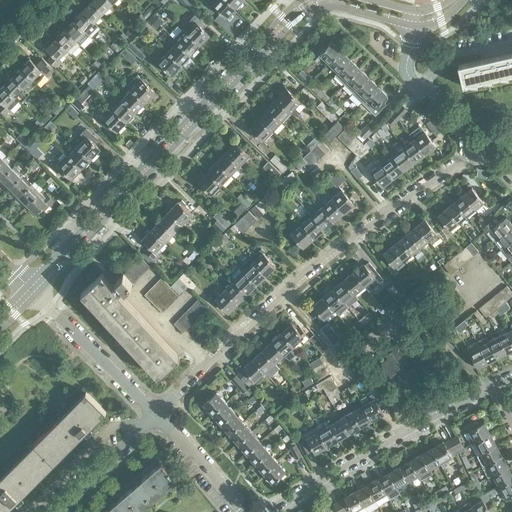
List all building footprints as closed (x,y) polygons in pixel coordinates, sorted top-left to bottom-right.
[(109,0),(92,0),(92,1),(104,13),(113,4),(109,0)] [(208,0),(226,17),(227,17),(228,18),(234,12),(232,11),(236,7),(228,0),(208,0)] [(228,0),(236,7),(237,8),(243,2),(242,1),(242,0),(228,0)] [(92,1),(83,10),(95,22),(104,13),(92,1)] [(141,13),(146,18),(156,9),(151,4),(141,13)] [(83,10),(74,20),(89,35),(98,26),(95,22),(83,10)] [(142,22),(146,18),(141,13),(137,17),(142,22)] [(152,16),(160,24),(163,21),(154,13),(152,16)] [(129,19),(133,23),(137,20),(132,15),(129,19)] [(191,25),(186,31),(202,45),(207,40),(206,38),(210,34),(202,27),(204,24),(195,15),(188,22),(191,25)] [(160,24),(152,16),(148,20),(153,24),(156,21),(160,24)] [(80,44),(89,35),(74,20),(64,29),(77,41),(80,44)] [(128,27),(133,31),(137,28),(132,23),(128,27)] [(192,55),(198,49),(196,48),(200,44),(186,31),(183,28),(174,38),(177,40),(191,54),(192,55)] [(80,45),(80,44),(77,41),(64,29),(55,38),(70,53),(71,54),(80,45)] [(123,32),(119,36),(124,41),(128,37),(123,32)] [(66,57),(70,53),(55,38),(46,48),(52,54),(48,59),(57,67),(62,62),(59,59),(63,54),(66,57)] [(177,40),(168,50),(167,51),(181,64),(183,65),(189,59),(187,58),(191,54),(177,40)] [(110,45),(115,50),(119,46),(114,41),(110,45)] [(140,50),(135,45),(131,41),(126,46),(136,55),(136,54),(142,60),(146,56),(140,50)] [(336,45),(332,41),(325,48),(322,46),(312,57),(317,61),(322,57),(328,63),(341,50),(340,50),(342,47),(338,44),(336,45)] [(108,44),(104,48),(111,55),(114,51),(108,44)] [(137,59),(125,47),(120,52),(132,64),(137,59)] [(164,47),(154,57),(172,74),(173,75),(179,69),(178,68),(181,64),(167,51),(168,50),(164,47)] [(341,50),(328,63),(338,72),(350,59),(341,50)] [(110,56),(105,51),(101,55),(106,60),(110,56)] [(511,52),(458,65),(463,86),(469,84),(470,84),(478,85),(478,82),(485,81),(493,81),(493,79),(500,77),(509,77),(509,75),(511,74),(511,52)] [(44,58),(37,65),(30,58),(21,67),(33,79),(33,80),(36,83),(46,74),(48,76),(55,69),(44,58)] [(350,59),(338,72),(334,76),(343,85),(347,81),(360,68),(350,59)] [(92,64),(97,69),(101,65),(96,60),(92,64)] [(12,76),(25,88),(33,80),(33,79),(21,67),(12,76)] [(360,68),(347,81),(356,90),(368,77),(360,68)] [(308,85),(313,80),(311,78),(302,69),(296,74),(306,83),(308,85)] [(98,81),(102,77),(97,73),(93,77),(98,81)] [(146,101),(147,103),(153,97),(151,95),(155,91),(137,74),(133,78),(134,79),(128,84),(132,88),(146,101)] [(83,84),(88,79),(84,75),(79,80),(83,84)] [(3,85),(20,101),(28,92),(25,88),(12,76),(3,85)] [(365,98),(378,86),(368,77),(356,90),(352,93),(362,102),(365,98)] [(317,94),(322,89),(313,80),(308,85),(313,90),(317,94)] [(11,109),(20,101),(3,85),(0,88),(0,99),(2,102),(0,104),(0,108),(7,116),(12,111),(11,109)] [(295,116),(299,112),(296,108),(301,102),(283,85),(277,92),(280,95),(277,98),(292,112),(291,113),(295,116)] [(365,98),(362,102),(362,103),(362,102),(376,115),(386,104),(385,102),(388,99),(387,95),(378,86),(365,98)] [(142,105),(146,101),(132,88),(123,97),(136,111),(138,112),(143,106),(142,105)] [(317,94),(321,97),(325,92),(322,89),(317,94)] [(132,115),(136,111),(123,97),(113,107),(127,121),(128,122),(134,116),(132,115)] [(335,111),(340,106),(335,101),(331,97),(326,102),(335,111)] [(85,107),(76,98),(71,102),(81,111),(85,107)] [(292,112),(277,98),(268,108),(283,122),(291,113),(292,112)] [(333,122),(338,117),(321,101),(316,106),(333,122)] [(56,115),(63,108),(58,103),(51,110),(56,115)] [(70,104),(66,109),(75,118),(79,113),(70,104)] [(392,116),(397,121),(407,110),(402,105),(392,116)] [(123,125),(127,121),(113,107),(111,106),(106,112),(103,109),(96,117),(107,128),(111,125),(117,131),(119,132),(124,126),(123,125)] [(344,110),(340,106),(335,111),(341,117),(339,119),(343,122),(349,116),(343,111),(344,110)] [(268,108),(259,117),(274,131),(283,122),(268,108)] [(39,119),(44,124),(52,116),(47,110),(39,119)] [(393,125),(397,121),(392,116),(388,120),(393,125)] [(274,131),(259,117),(250,127),(264,141),(274,131)] [(40,127),(44,124),(39,119),(35,122),(40,127)] [(337,120),(325,133),(331,140),(344,126),(337,120)] [(57,126),(52,122),(49,125),(54,130),(57,126)] [(359,134),(365,139),(374,130),(367,123),(358,133),(359,134)] [(389,128),(385,123),(381,127),(385,131),(389,128)] [(351,132),(346,127),(338,136),(342,141),(351,132)] [(424,153),(435,145),(422,127),(411,135),(414,139),(424,153)] [(92,160),(98,153),(97,152),(101,148),(94,142),(97,138),(86,128),(79,136),(82,140),(77,145),(91,158),(92,160)] [(346,145),(355,136),(351,132),(342,141),(346,145)] [(376,132),(372,136),(375,141),(380,137),(376,132)] [(25,147),(29,142),(21,133),(16,138),(25,147)] [(311,149),(320,140),(316,135),(312,139),(307,144),(311,149)] [(350,149),(359,140),(355,136),(346,145),(350,149)] [(424,153),(414,139),(403,147),(414,161),(424,153)] [(317,144),(325,153),(330,149),(321,140),(321,141),(317,144)] [(355,154),(364,145),(359,140),(350,149),(355,154)] [(29,142),(25,147),(37,159),(41,154),(29,142)] [(236,142),(226,152),(240,166),(241,166),(250,156),(236,142)] [(366,142),(364,145),(355,154),(358,156),(371,147),(366,142)] [(321,158),(325,153),(317,144),(312,149),(321,158)] [(91,158),(77,145),(67,155),(81,168),(82,170),(89,163),(87,162),(91,158)] [(403,147),(393,155),(403,169),(414,161),(403,147)] [(294,151),(300,156),(303,153),(298,148),(294,151)] [(308,153),(316,162),(321,158),(312,149),(308,153)] [(73,179),(79,173),(78,172),(81,168),(67,155),(63,151),(54,161),(72,178),(73,179)] [(240,166),(226,152),(217,162),(231,175),(237,170),(240,173),(244,169),(243,168),(241,166),(240,166)] [(303,157),(311,166),(316,162),(308,153),(303,157)] [(283,172),(288,167),(275,154),(270,159),(283,172)] [(393,155),(382,162),(382,163),(393,177),(403,169),(393,155)] [(0,179),(13,168),(8,163),(10,161),(5,156),(3,158),(4,159),(0,162),(0,179)] [(299,161),(303,166),(304,165),(308,169),(311,166),(303,157),(299,161)] [(382,185),(393,177),(382,163),(382,162),(379,158),(374,162),(377,166),(371,171),(382,185)] [(29,169),(32,166),(36,162),(33,159),(26,166),(29,169)] [(276,179),(281,174),(268,161),(263,166),(276,179)] [(299,169),(303,166),(299,161),(295,165),(299,169)] [(217,162),(208,171),(222,185),(231,175),(217,162)] [(0,181),(8,190),(23,175),(14,166),(13,168),(0,179),(0,181)] [(356,166),(351,170),(358,178),(363,175),(356,166)] [(222,185),(208,171),(205,174),(201,171),(194,178),(213,195),(222,185)] [(296,176),(291,172),(287,175),(291,180),(296,176)] [(333,174),(329,178),(337,186),(346,178),(342,174),(333,174)] [(17,198),(32,183),(23,175),(8,190),(17,198)] [(286,185),(282,180),(278,184),(281,189),(286,185)] [(32,183),(17,198),(25,207),(40,192),(32,183)] [(259,183),(256,187),(262,192),(265,189),(259,183)] [(463,194),(475,209),(484,202),(487,206),(492,203),(485,193),(480,197),(472,187),(463,194)] [(342,189),(331,198),(343,212),(354,203),(342,189)] [(44,195),(42,193),(40,192),(25,207),(34,216),(36,214),(37,214),(42,209),(44,211),(55,201),(47,193),(44,195)] [(255,198),(250,192),(247,196),(252,201),(255,198)] [(475,209),(463,194),(455,201),(467,216),(475,209)] [(62,195),(57,200),(64,207),(69,202),(62,195)] [(260,200),(264,205),(268,200),(264,196),(260,200)] [(331,198),(321,207),(333,221),(343,212),(331,198)] [(178,201),(169,211),(183,224),(192,214),(184,206),(185,204),(182,200),(179,202),(178,201)] [(264,205),(260,200),(255,204),(264,213),(268,209),(264,205)] [(467,216),(455,201),(446,208),(458,223),(467,216)] [(259,218),(264,213),(255,204),(250,209),(259,218)] [(333,221),(321,207),(312,215),(323,229),(333,221)] [(458,223),(446,208),(438,215),(446,225),(441,229),(449,238),(453,234),(450,230),(458,223)] [(213,216),(217,219),(226,228),(231,223),(218,210),(213,216)] [(183,224),(169,211),(160,220),(174,233),(183,224)] [(244,214),(253,223),(257,220),(249,211),(244,214)] [(313,238),(323,229),(312,215),(308,211),(298,220),(302,224),(313,238)] [(248,228),(253,223),(244,214),(240,219),(248,228)] [(511,225),(511,224),(505,217),(499,222),(495,217),(487,224),(482,228),(486,232),(493,241),(494,240),(511,225)] [(449,238),(441,229),(436,232),(425,218),(417,225),(429,240),(428,240),(431,243),(436,240),(437,240),(437,237),(439,236),(444,242),(449,238)] [(217,219),(212,225),(217,230),(215,232),(218,236),(226,228),(217,219)] [(243,232),(248,228),(240,219),(235,223),(238,227),(243,232)] [(174,233),(160,220),(151,229),(165,243),(174,233)] [(234,232),(238,227),(235,223),(230,228),(234,232)] [(313,238),(302,224),(291,233),(303,247),(313,238)] [(417,225),(408,232),(420,247),(428,240),(429,240),(417,225)] [(501,248),(505,246),(511,239),(511,225),(494,240),(501,248)] [(146,235),(142,239),(149,246),(144,251),(150,256),(147,260),(152,265),(161,256),(158,254),(161,250),(159,249),(165,243),(151,229),(150,230),(148,229),(145,232),(146,235)] [(408,232),(400,239),(412,254),(420,247),(408,232)] [(229,237),(225,233),(221,237),(225,241),(229,237)] [(412,254),(400,239),(391,246),(403,261),(412,254)] [(511,262),(511,261),(511,239),(505,246),(501,248),(500,249),(507,258),(511,262)] [(220,247),(216,242),(212,246),(216,251),(220,247)] [(466,246),(474,255),(479,251),(471,242),(466,246)] [(201,251),(195,246),(192,250),(197,255),(201,251)] [(403,261),(391,246),(383,253),(391,263),(386,267),(394,276),(398,273),(399,272),(395,267),(403,261)] [(470,259),(474,255),(466,246),(462,249),(470,259)] [(250,258),(266,274),(276,265),(264,253),(265,252),(262,248),(257,253),(255,253),(250,258)] [(464,263),(470,259),(462,249),(457,253),(464,263)] [(460,266),(464,263),(457,253),(453,257),(460,266)] [(183,260),(188,265),(192,261),(186,256),(183,259),(183,260)] [(204,260),(203,258),(200,256),(196,260),(200,264),(204,260)] [(136,261),(145,270),(149,266),(140,257),(136,261)] [(456,270),(460,266),(453,257),(448,261),(456,270)] [(257,284),(266,274),(250,258),(240,267),(257,284)] [(183,270),(188,265),(183,260),(178,265),(183,270)] [(141,274),(145,270),(136,261),(132,265),(141,274)] [(451,274),(456,270),(448,261),(443,265),(451,274)] [(353,272),(365,286),(375,277),(364,263),(360,266),(359,265),(352,271),(352,272),(353,272)] [(500,264),(496,268),(499,273),(504,269),(500,264)] [(137,278),(141,274),(132,265),(128,269),(137,278)] [(247,293),(257,284),(240,267),(231,276),(247,293)] [(132,283),(137,278),(128,269),(124,274),(132,283)] [(132,283),(124,274),(123,273),(116,280),(117,281),(113,284),(102,272),(81,291),(159,376),(180,357),(119,291),(123,287),(127,291),(134,285),(132,283)] [(353,272),(352,272),(343,280),(355,294),(365,286),(353,272)] [(188,286),(188,287),(192,290),(196,286),(183,273),(179,277),(188,286)] [(238,302),(247,293),(231,276),(231,277),(234,280),(225,289),(238,302)] [(157,282),(166,290),(171,286),(162,277),(157,282)] [(188,286),(188,287),(188,286),(179,277),(175,282),(184,291),(188,286)] [(343,280),(333,288),(345,302),(355,294),(343,280)] [(162,295),(166,290),(157,282),(153,286),(162,295)] [(179,295),(184,291),(175,282),(171,286),(179,295)] [(405,296),(403,293),(400,295),(393,285),(388,289),(397,302),(405,296)] [(506,293),(510,290),(506,285),(502,289),(506,293)] [(158,299),(162,295),(153,286),(149,290),(158,299)] [(175,299),(179,295),(171,286),(166,290),(175,299)] [(345,302),(333,288),(323,296),(335,310),(345,302)] [(228,312),(238,302),(225,289),(215,299),(228,312)] [(510,298),(506,293),(502,289),(498,292),(497,292),(505,302),(505,301),(510,298)] [(154,304),(158,299),(149,290),(145,295),(154,304)] [(171,304),(175,299),(166,290),(162,295),(171,304)] [(500,306),(505,302),(497,292),(498,292),(492,296),(493,296),(500,306)] [(167,308),(171,304),(162,295),(158,299),(167,308)] [(324,318),(335,310),(323,296),(313,305),(316,309),(313,312),(321,320),(324,318)] [(496,309),(500,306),(493,296),(492,296),(488,300),(496,309)] [(195,302),(204,311),(209,307),(200,298),(195,302)] [(163,312),(167,308),(158,299),(154,304),(163,312)] [(491,313),(496,309),(488,300),(483,304),(491,313)] [(509,306),(505,301),(505,302),(500,306),(496,309),(499,313),(500,314),(501,314),(509,308),(509,306)] [(200,315),(204,311),(195,302),(191,307),(200,315)] [(384,309),(379,304),(376,307),(380,312),(384,309)] [(486,317),(491,313),(483,304),(478,308),(486,317)] [(196,320),(200,315),(191,307),(187,311),(196,320)] [(192,324),(196,320),(187,311),(183,315),(192,324)] [(187,328),(192,324),(183,315),(178,319),(187,328)] [(183,333),(187,328),(178,319),(174,324),(183,333)] [(464,320),(455,327),(458,332),(468,324),(464,320)] [(292,323),(282,332),(294,345),(300,339),(304,336),(303,336),(306,334),(298,325),(296,327),(292,323)] [(334,345),(339,341),(341,339),(327,323),(320,329),(334,345)] [(511,339),(508,331),(498,336),(506,353),(507,353),(508,354),(511,354),(511,353),(511,339)] [(287,357),(297,349),(294,345),(282,332),(272,341),(284,354),(287,357)] [(314,334),(309,338),(322,353),(327,349),(314,334)] [(408,354),(419,348),(414,340),(411,343),(407,336),(393,345),(395,349),(392,351),(399,361),(408,354)] [(498,336),(488,341),(497,358),(500,357),(500,358),(502,358),(503,357),(504,357),(505,356),(506,355),(506,353),(498,336)] [(497,358),(488,341),(486,337),(476,342),(487,363),(488,362),(489,364),(491,364),(493,363),(495,361),(494,359),(497,358)] [(341,352),(352,346),(349,340),(338,346),(341,352)] [(284,354),(272,341),(263,349),(275,363),(284,354)] [(477,368),(487,363),(476,342),(466,346),(477,368)] [(344,357),(355,351),(352,346),(341,352),(344,357)] [(421,375),(422,375),(429,370),(427,367),(433,363),(424,349),(421,351),(419,348),(408,354),(415,365),(421,375)] [(275,363),(263,349),(253,358),(265,371),(275,363)] [(395,377),(405,371),(399,361),(392,351),(392,350),(385,355),(387,358),(380,362),(389,376),(393,374),(395,377)] [(347,363),(358,356),(355,351),(344,357),(347,363)] [(350,368),(361,362),(358,356),(347,363),(350,368)] [(312,369),(323,362),(320,357),(309,363),(312,369)] [(244,368),(238,373),(249,386),(261,375),(263,377),(267,373),(265,372),(265,371),(253,358),(243,367),(244,368)] [(326,368),(323,362),(312,369),(315,374),(326,368)] [(353,373),(364,367),(361,362),(350,368),(353,373)] [(418,376),(421,375),(415,365),(405,371),(395,377),(395,378),(399,385),(403,382),(407,389),(421,380),(418,376)] [(364,367),(353,373),(358,381),(369,375),(364,367)] [(326,368),(315,374),(318,380),(329,373),(326,368)] [(240,390),(245,385),(236,375),(231,379),(240,390)] [(323,387),(334,381),(331,375),(320,382),(323,387)] [(323,387),(323,388),(326,393),(326,392),(337,386),(334,381),(323,387)] [(329,398),(333,396),(340,392),(337,386),(326,392),(326,393),(329,398)] [(0,477),(0,511),(5,511),(14,504),(18,508),(24,502),(20,498),(83,435),(87,439),(93,432),(89,429),(106,411),(86,392),(73,405),(0,477)] [(212,414),(226,402),(217,392),(203,403),(205,405),(203,407),(211,412),(212,414)] [(374,397),(372,393),(367,397),(366,396),(360,400),(362,404),(372,420),(384,413),(379,405),(383,403),(378,394),(374,397)] [(226,402),(212,414),(213,415),(212,417),(219,422),(221,424),(235,412),(226,402)] [(372,420),(362,404),(351,410),(361,427),(372,420)] [(361,427),(351,410),(340,417),(350,433),(361,427)] [(235,412),(221,424),(222,425),(220,427),(227,431),(229,434),(243,422),(235,412)] [(350,433),(340,417),(329,423),(339,440),(350,433)] [(470,443),(490,433),(484,422),(479,425),(476,419),(464,426),(466,428),(467,428),(468,430),(472,437),(468,440),(470,443)] [(315,427),(327,446),(339,440),(329,423),(327,420),(315,427)] [(243,422),(229,434),(230,434),(229,436),(236,441),(238,443),(252,432),(243,422)] [(316,453),(327,446),(315,427),(300,435),(303,440),(298,442),(305,454),(313,449),(316,453)] [(252,432),(238,443),(239,444),(237,446),(244,450),(247,453),(260,441),(252,432)] [(477,455),(496,444),(490,433),(470,443),(477,455)] [(458,453),(460,452),(465,449),(457,435),(452,438),(449,439),(458,453)] [(458,453),(449,439),(443,442),(443,441),(432,447),(441,463),(443,467),(448,465),(446,461),(452,457),(458,453)] [(260,441),(247,453),(247,454),(246,456),(253,460),(255,463),(269,451),(260,441)] [(296,458),(302,455),(296,444),(294,445),(290,447),(296,458)] [(483,466),(502,455),(496,444),(477,455),(483,466)] [(434,467),(441,463),(432,447),(421,453),(429,468),(433,466),(434,467)] [(269,451),(255,463),(256,464),(254,466),(262,471),(264,473),(277,461),(269,451)] [(430,469),(429,468),(421,453),(410,460),(419,476),(421,480),(432,473),(430,469)] [(502,455),(483,466),(481,466),(487,477),(492,475),(508,466),(502,455)] [(419,476),(410,460),(399,466),(407,480),(412,478),(412,479),(419,476)] [(277,461),(264,473),(264,474),(263,476),(270,480),(272,483),(286,471),(277,461)] [(139,511),(176,480),(161,462),(103,511),(139,511)] [(399,466),(388,472),(396,486),(401,484),(401,485),(408,482),(407,480),(399,466)] [(498,485),(500,484),(511,477),(511,473),(508,466),(492,475),(496,481),(498,485)] [(475,484),(479,482),(473,471),(468,474),(475,484)] [(397,488),(396,486),(388,472),(377,478),(385,493),(390,490),(390,491),(397,488)] [(482,499),(490,511),(493,511),(497,510),(488,497),(498,491),(502,498),(505,499),(511,495),(511,493),(511,492),(511,477),(500,484),(498,485),(480,496),(482,499)] [(366,484),(378,505),(389,499),(385,493),(377,478),(366,484)] [(479,482),(475,484),(479,490),(483,487),(479,482)] [(367,511),(378,505),(366,484),(355,490),(367,511)] [(437,496),(443,493),(440,488),(434,492),(437,496)] [(365,511),(367,511),(355,490),(344,496),(345,497),(339,500),(346,511),(348,511),(365,511)] [(475,511),(490,511),(482,499),(471,506),(475,511)] [(345,511),(346,511),(339,500),(333,504),(337,511),(345,511)] [(458,509),(460,511),(475,511),(471,506),(468,501),(458,508),(458,509)]
